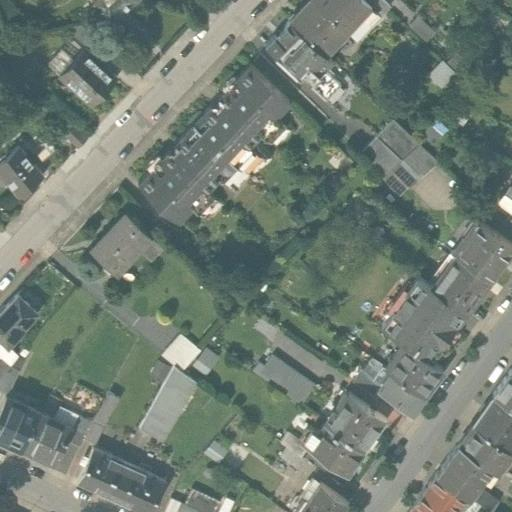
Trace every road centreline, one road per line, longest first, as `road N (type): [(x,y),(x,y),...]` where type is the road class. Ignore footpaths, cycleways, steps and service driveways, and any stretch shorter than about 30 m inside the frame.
road 1 (residential): [(0,269),(254,0)]
road 2 (tertiary): [(373,511),(511,323)]
